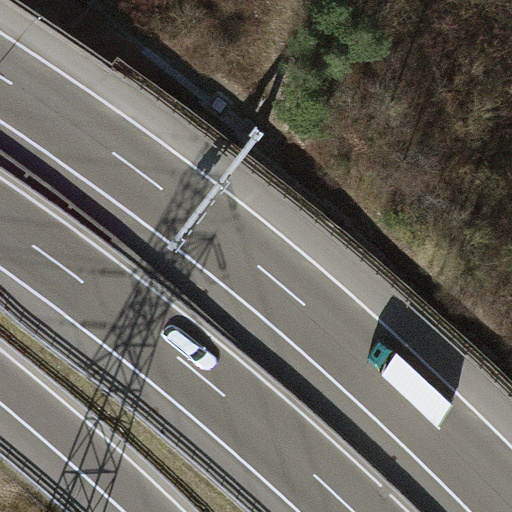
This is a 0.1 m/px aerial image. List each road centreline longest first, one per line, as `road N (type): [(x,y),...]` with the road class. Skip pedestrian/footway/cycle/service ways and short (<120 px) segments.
road 1 (motorway): [(511,501),(282,285),(139,171),(0,75)]
road 2 (motorway): [(0,222),(149,332),(354,511)]
road 3 (motorway): [(0,375),(155,511)]
